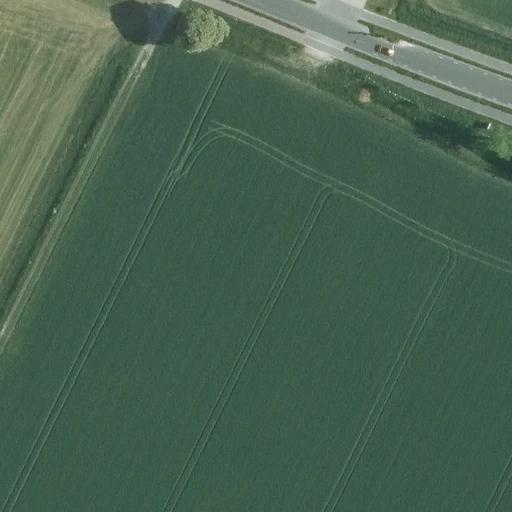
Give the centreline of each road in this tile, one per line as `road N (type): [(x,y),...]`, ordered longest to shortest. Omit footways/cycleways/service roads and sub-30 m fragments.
road 1 (track): [(176,0),(0,354)]
road 2 (primary): [(511,92),(264,0)]
